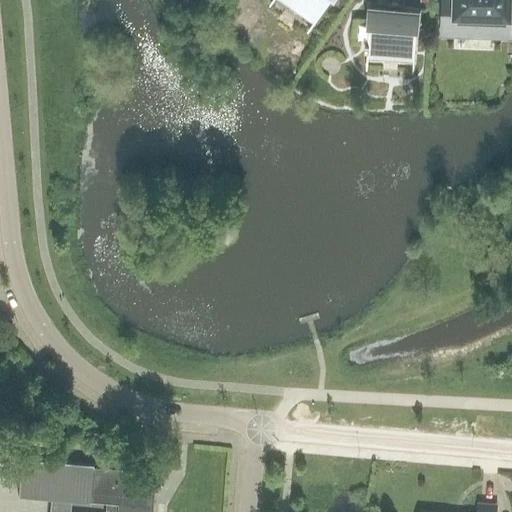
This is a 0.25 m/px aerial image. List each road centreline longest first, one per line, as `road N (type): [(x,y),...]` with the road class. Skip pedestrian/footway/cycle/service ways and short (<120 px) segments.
road 1 (residential): [(258,429),(158,410),(112,392),(53,342),(12,249),(0,119)]
road 2 (residential): [(511,452),(258,429)]
